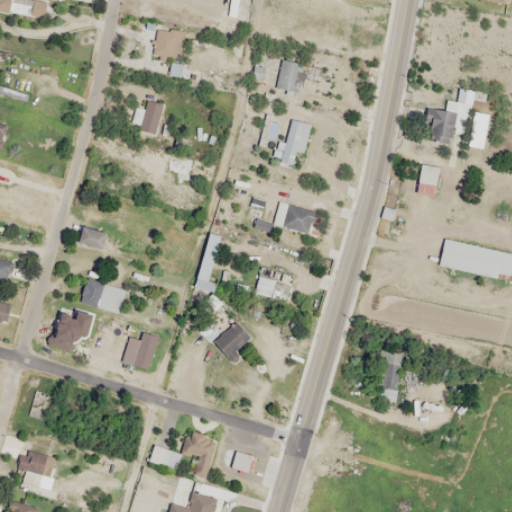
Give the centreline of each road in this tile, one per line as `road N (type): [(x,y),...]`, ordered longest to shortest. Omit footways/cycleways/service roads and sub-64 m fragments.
road 1 (tertiary): [(277,511),(366,199),(409,0)]
road 2 (residential): [(0,431),(112,0)]
road 3 (residential): [(0,351),(300,438)]
